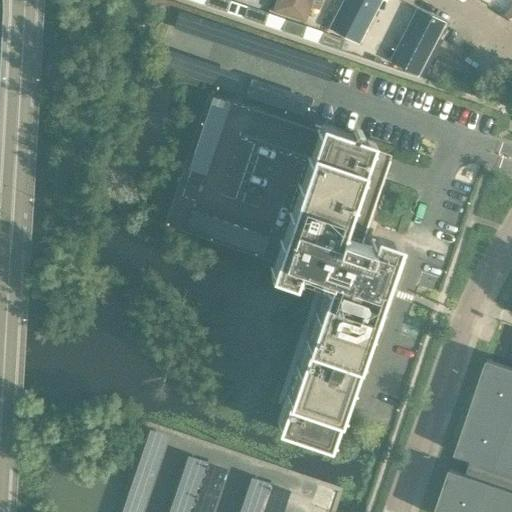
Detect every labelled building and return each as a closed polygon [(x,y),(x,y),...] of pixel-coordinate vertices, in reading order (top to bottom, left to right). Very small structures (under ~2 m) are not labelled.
[(204,6),(225,13),(226,13),(229,2),(223,0),(206,0),(205,6),(204,6)] [(315,0),(276,0),(273,10),(308,22),(315,0)] [(338,0),(325,26),(356,42),(377,0),(338,0)] [(404,2),(378,55),(417,73),(442,20),(404,2)] [(242,19),(263,26),(267,15),(246,8),(242,19)] [(305,27),(284,20),(280,31),(280,32),(301,39),(301,38),(305,27)] [(318,44),(339,51),(343,40),(322,33),(318,44)] [(317,129),(209,92),(163,225),(271,261),(264,282),(289,291),(294,277),(324,287),(300,356),(282,410),(273,437),(328,456),(337,429),(356,375),(399,251),(374,242),(362,238),(391,154),(369,147),(317,129)] [(511,511),(511,368),(488,360),(456,455),(471,461),(467,475),(451,469),(435,511),(511,511)]
